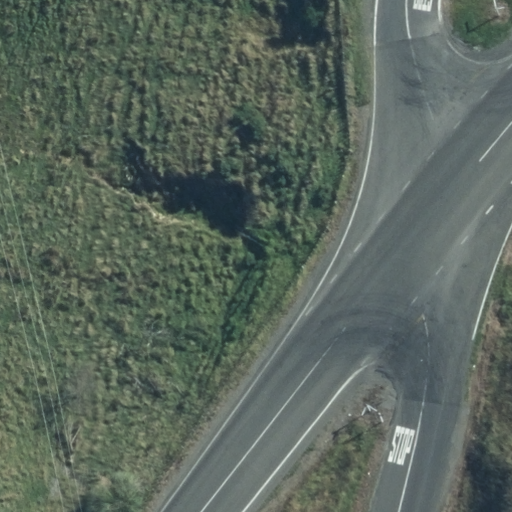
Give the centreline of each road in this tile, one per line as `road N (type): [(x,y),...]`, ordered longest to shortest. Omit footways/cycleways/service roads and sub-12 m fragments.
road 1 (tertiary): [(202,511),(427,227)]
road 2 (residential): [(399,511),(426,383),(427,227)]
road 3 (residential): [(407,0),(418,76),(436,126),(427,227)]
road 4 (tertiary): [(427,227),(511,121)]
